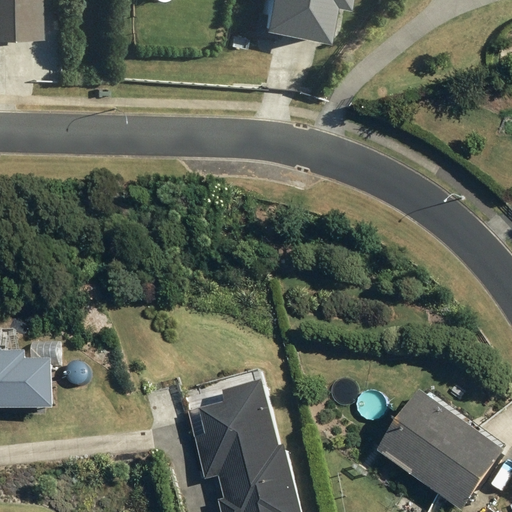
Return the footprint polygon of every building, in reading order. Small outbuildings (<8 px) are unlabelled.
[(0,0),(0,34),(49,32),(47,0),(0,0)] [(257,0),(249,37),(308,51),(317,14),(330,17),(334,0),(257,0)] [(0,405),(76,406),(76,355),(50,355),(50,347),(25,347),(25,345),(0,344),(0,405)] [(100,360),(79,358),(78,382),(98,383),(100,360)] [(395,449),(434,477),(431,481),(438,485),(440,481),(479,509),(511,463),(511,441),(439,388),(395,449)] [(235,505),(230,507),(231,511),(303,511),(290,453),(284,454),(269,389),(234,398),(241,426),(234,437),(207,445),(215,479),(236,474),(238,485),(233,494),(235,505)]
